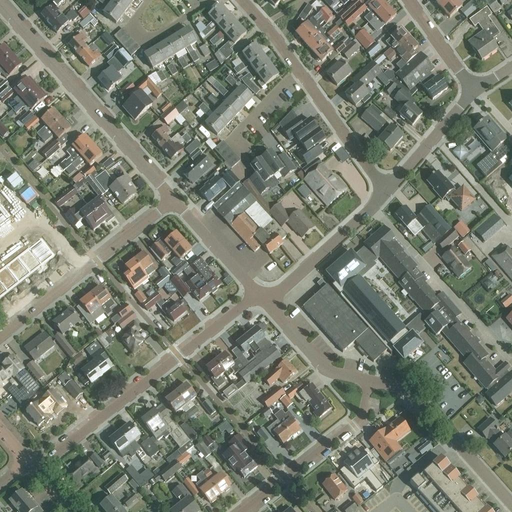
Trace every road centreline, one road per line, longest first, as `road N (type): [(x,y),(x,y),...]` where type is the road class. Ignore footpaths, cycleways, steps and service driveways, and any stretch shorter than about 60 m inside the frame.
road 1 (residential): [(35,470),(257,293)]
road 2 (residential): [(172,199),(0,3)]
road 3 (residential): [(0,337),(172,199)]
road 4 (residential): [(511,359),(375,208)]
road 5 (residential): [(241,511),(355,426),(368,381)]
road 6 (residential): [(385,194),(298,69)]
road 7 (residential): [(266,303),(375,208)]
road 8 (residential): [(385,194),(473,92)]
road 9 (residential): [(368,381),(320,366),(266,303)]
road 10 (residential): [(219,0),(148,43),(137,17),(149,0)]
road 11 (residential): [(257,293),(172,199)]
